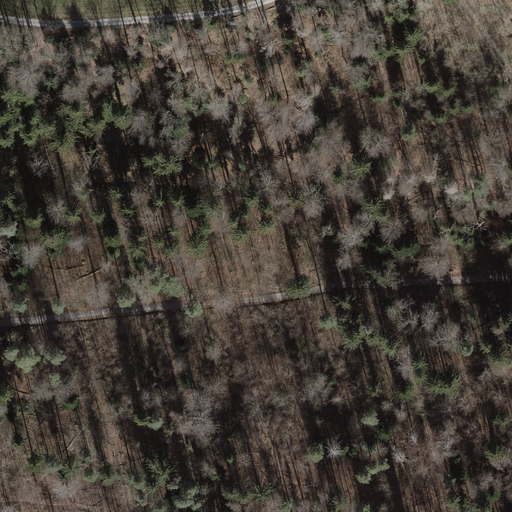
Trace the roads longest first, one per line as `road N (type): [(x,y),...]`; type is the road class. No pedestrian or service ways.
road 1 (track): [(0,326),(511,274)]
road 2 (track): [(263,0),(145,16),(0,18)]
